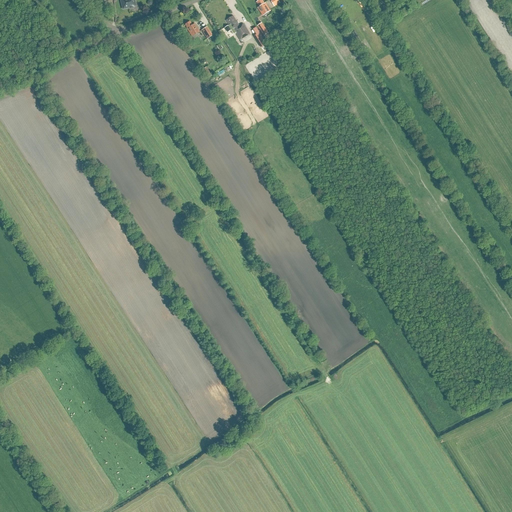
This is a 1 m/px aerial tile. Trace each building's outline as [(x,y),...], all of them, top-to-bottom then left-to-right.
[(123,0),(121,1),(123,9),(129,7),(130,8),(133,8),(134,6),(135,6),(133,0),(123,0)] [(264,4),(262,0),(259,0),(256,2),(259,7),(259,8),(263,15),(271,10),(266,3),(264,4)] [(229,26),(225,28),(228,33),(231,31),(234,35),(236,34),(240,40),(250,34),(243,24),(240,26),(237,22),(233,16),(232,17),(226,21),(229,26)] [(195,35),(199,32),(194,24),(192,26),(189,22),(185,25),(187,28),(186,28),(191,35),(194,34),(195,35)] [(262,23),(257,26),(264,36),(265,36),(269,33),(263,25),(262,23)] [(207,39),(212,36),(207,27),(202,30),(207,39)] [(256,28),(253,30),(256,35),(254,37),(261,48),(266,44),(256,28)]
